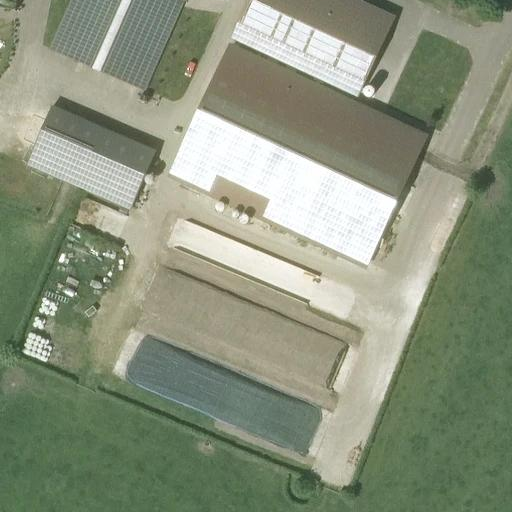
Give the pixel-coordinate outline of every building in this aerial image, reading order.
[(0,0),(0,8),(15,11),(17,0),(0,0)] [(186,9),(188,0),(70,0),(49,50),(144,91),(180,7),(186,9)] [(391,18),(352,0),(249,0),(233,37),(356,94),(391,18)] [(363,266),(423,138),(227,46),(167,175),(363,266)] [(130,211),(156,153),(52,108),(25,167),(130,211)]
